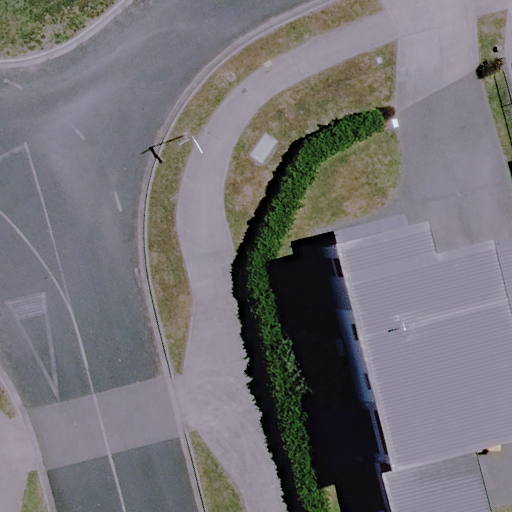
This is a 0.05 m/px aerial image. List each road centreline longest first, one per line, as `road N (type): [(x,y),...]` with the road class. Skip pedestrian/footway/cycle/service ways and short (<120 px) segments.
road 1 (tertiary): [(127,511),(66,303),(30,235),(0,204)]
road 2 (residential): [(0,168),(209,0)]
